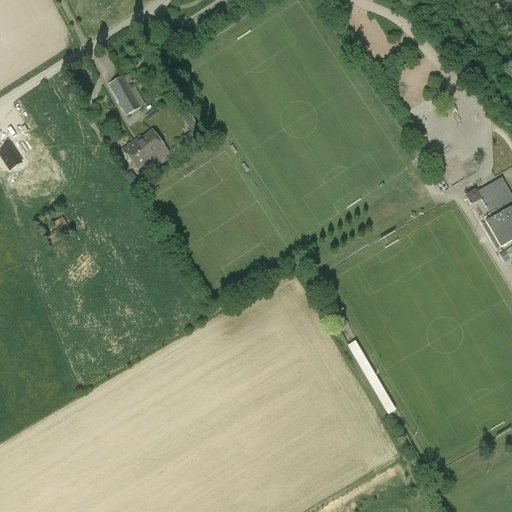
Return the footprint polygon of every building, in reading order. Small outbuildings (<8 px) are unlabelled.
[(128,75),(124,78),(123,77),(108,85),(126,117),(141,108),(127,84),(132,82),(128,75)] [(192,145),(201,139),(195,130),(186,136),(192,145)] [(140,138),(135,141),(143,153),(140,155),(144,162),(146,161),(147,162),(165,149),(152,131),(141,140),(140,138)] [(143,153),(135,141),(133,143),(128,146),(128,147),(122,151),(136,170),(147,162),(146,161),(144,162),(140,155),(143,153)] [(0,154),(0,156),(10,171),(21,164),(11,148),(0,154)] [(159,173),(151,162),(146,165),(150,171),(148,172),(153,178),(159,173)] [(138,183),(131,172),(124,177),(131,187),(138,183)] [(511,195),(502,178),(476,193),(491,219),(485,223),(500,249),(511,241),(511,195)] [(70,230),(62,218),(52,224),(56,230),(50,234),(42,222),(38,225),(50,243),(70,230)] [(511,247),(499,255),(504,264),(511,258),(511,247)] [(338,331),(344,327),(340,320),(334,324),(338,331)] [(362,370),(370,366),(357,341),(349,346),(362,370)]
